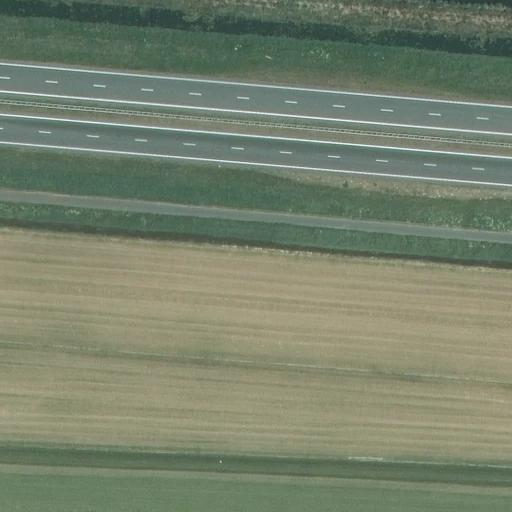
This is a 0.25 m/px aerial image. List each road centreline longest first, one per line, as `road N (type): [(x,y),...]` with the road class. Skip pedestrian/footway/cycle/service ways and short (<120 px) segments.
road 1 (trunk): [(0,128),(511,172)]
road 2 (trunk): [(511,122),(0,78)]
